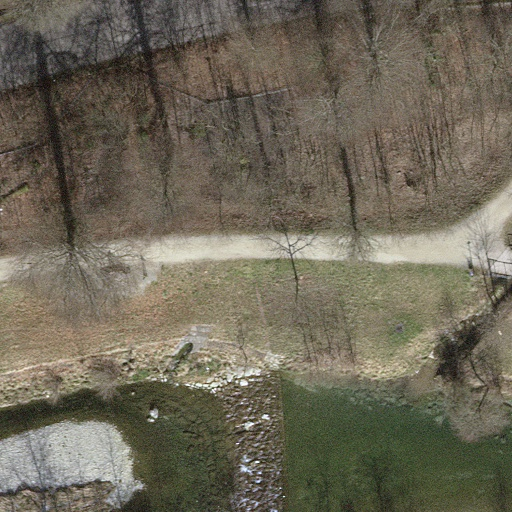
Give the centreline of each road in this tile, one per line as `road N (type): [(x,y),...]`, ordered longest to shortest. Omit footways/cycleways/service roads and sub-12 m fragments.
road 1 (track): [(511,261),(239,246),(108,253),(0,270)]
road 2 (tertiary): [(0,58),(224,0)]
